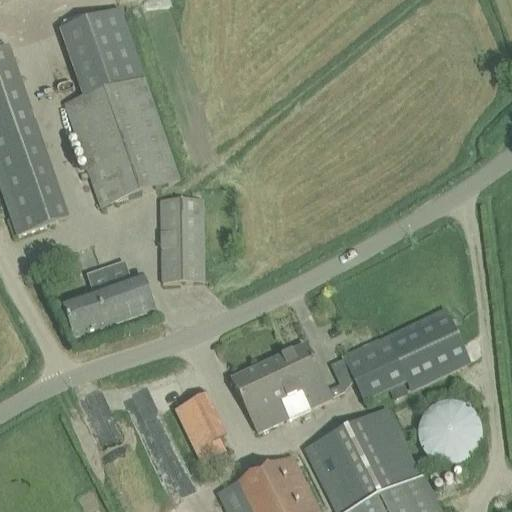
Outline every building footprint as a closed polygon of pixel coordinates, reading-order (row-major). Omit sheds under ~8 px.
[(125,202),(176,184),(179,183),(143,81),(120,13),(65,33),(125,202)] [(56,226),(0,66),(0,189),(18,240),(56,226)] [(202,204),(161,205),(163,286),(204,286),(202,204)] [(143,280),(61,307),(74,344),(155,316),(143,280)] [(469,365),(445,314),(344,361),(355,385),(364,405),(409,384),(413,392),(469,365)] [(306,349),(268,366),(293,419),(331,401),(306,349)] [(268,366),(231,383),(258,437),(293,419),(268,366)] [(428,437),(433,447),(440,454),(450,459),(460,460),(470,458),(479,453),(486,445),(490,435),(490,424),(487,414),(481,406),(472,400),(463,397),(452,397),(443,401),(435,408),(429,417),(427,427),(428,437)] [(232,472),(204,407),(170,422),(197,487),(232,472)] [(386,413),(307,452),(336,511),(437,511),(420,478),(419,479),(386,413)] [(226,511),(319,511),(293,459),(218,496),(226,511)]
